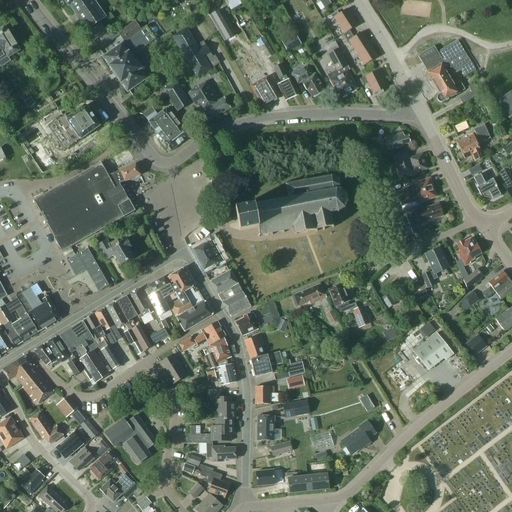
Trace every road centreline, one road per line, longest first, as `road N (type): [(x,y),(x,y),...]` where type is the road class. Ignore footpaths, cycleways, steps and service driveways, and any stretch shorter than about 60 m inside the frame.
road 1 (unclassified): [(165,163),(260,118),(422,115)]
road 2 (residential): [(326,501),(511,349)]
road 3 (unclassified): [(165,163),(151,157),(28,0)]
road 4 (residential): [(239,505),(241,374),(221,314)]
road 5 (residential): [(180,252),(27,348)]
road 6 (residential): [(0,372),(36,443),(88,495),(90,511)]
road 7 (residential): [(180,511),(162,468),(176,402),(148,359)]
road 8 (unclassified): [(422,115),(355,0)]
